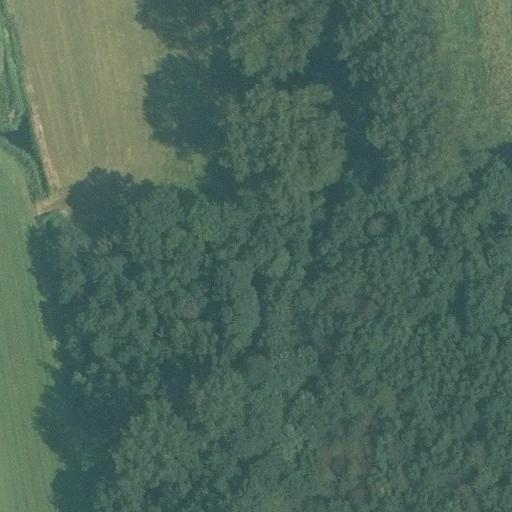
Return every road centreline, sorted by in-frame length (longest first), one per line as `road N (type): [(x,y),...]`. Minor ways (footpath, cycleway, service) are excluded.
road 1 (track): [(284,511),(244,270),(324,191)]
road 2 (track): [(511,257),(386,179),(273,200)]
road 3 (track): [(365,183),(332,0)]
